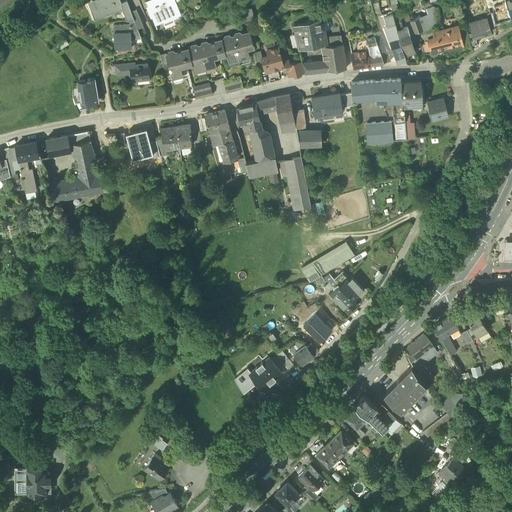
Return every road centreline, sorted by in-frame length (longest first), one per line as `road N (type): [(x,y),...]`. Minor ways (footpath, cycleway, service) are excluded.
road 1 (residential): [(454,71),(464,124),(386,289),(189,474)]
road 2 (residential): [(454,71),(299,81),(0,143)]
road 3 (primary): [(216,511),(442,288)]
road 4 (primary): [(511,164),(486,223),(442,288)]
road 5 (track): [(49,15),(98,50),(110,119)]
